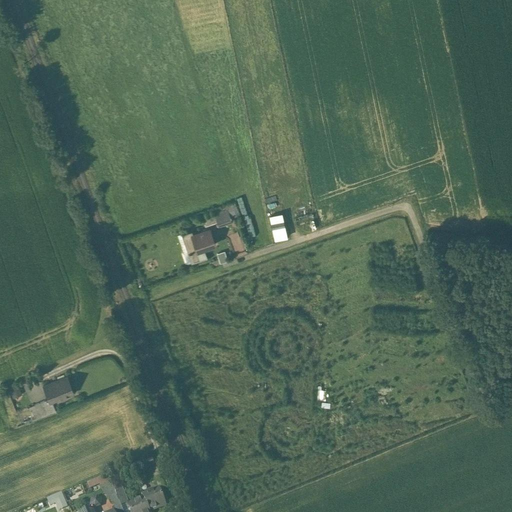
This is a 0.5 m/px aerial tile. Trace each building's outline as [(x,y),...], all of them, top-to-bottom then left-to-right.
[(226,209),(213,213),(217,226),(231,222),(226,209)] [(192,234),(191,234),(196,250),(203,247),(205,246),(205,247),(213,244),(208,229),(192,234)] [(203,247),(196,250),(191,234),(192,234),(191,230),(181,234),(187,252),(187,253),(189,253),(192,261),(192,262),(206,257),(203,247)] [(218,261),(225,258),(222,250),(215,252),(218,261)] [(189,253),(187,253),(187,252),(183,253),(186,263),(192,261),(189,253)] [(66,376),(43,385),(50,402),(73,393),(66,376)] [(108,475),(97,479),(97,480),(87,484),(89,489),(99,485),(100,487),(104,487),(111,484),(108,475)] [(120,506),(111,484),(104,487),(100,487),(103,493),(105,495),(107,499),(109,499),(111,503),(113,503),(116,511),(120,511),(123,511),(120,506)] [(128,503),(122,487),(114,489),(120,506),(128,503)] [(159,489),(143,496),(144,500),(149,511),(150,511),(166,506),(159,489)] [(101,502),(97,498),(92,500),(91,505),(95,508),(100,507),(101,502)] [(149,511),(144,500),(128,506),(129,511),(149,511)]
